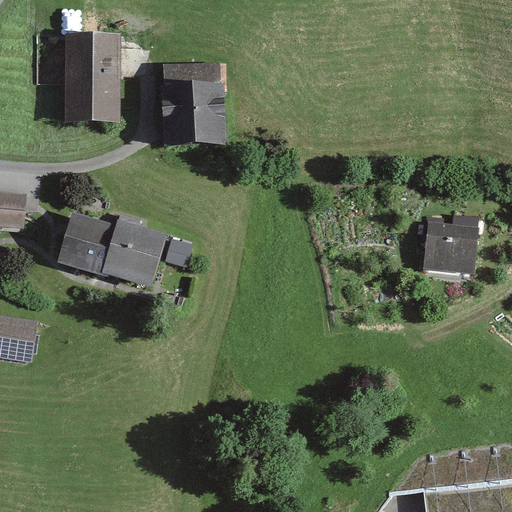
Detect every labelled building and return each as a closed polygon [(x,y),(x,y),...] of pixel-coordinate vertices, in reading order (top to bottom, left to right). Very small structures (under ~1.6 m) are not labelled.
[(124,39),(70,40),(72,125),(125,124),(124,39)] [(230,66),(168,69),(173,152),(234,148),(230,66)] [(30,195),(0,193),(0,231),(29,232),(30,195)] [(173,241),(76,215),(63,263),(160,289),(173,241)] [(456,226),(429,224),(426,273),(483,278),(487,219),(457,217),(456,226)] [(175,242),(168,265),(189,272),(197,250),(175,242)] [(39,322),(0,316),(0,359),(33,365),(39,322)] [(511,511),(511,489),(424,500),(425,511),(511,511)]
